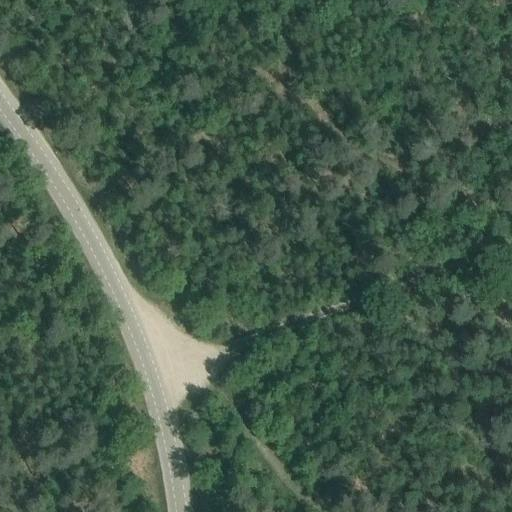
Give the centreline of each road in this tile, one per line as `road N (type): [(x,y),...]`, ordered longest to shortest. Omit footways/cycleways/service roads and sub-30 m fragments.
road 1 (tertiary): [(179,511),(154,332),(0,99)]
road 2 (track): [(163,379),(393,283),(511,249)]
road 3 (track): [(197,365),(318,511)]
